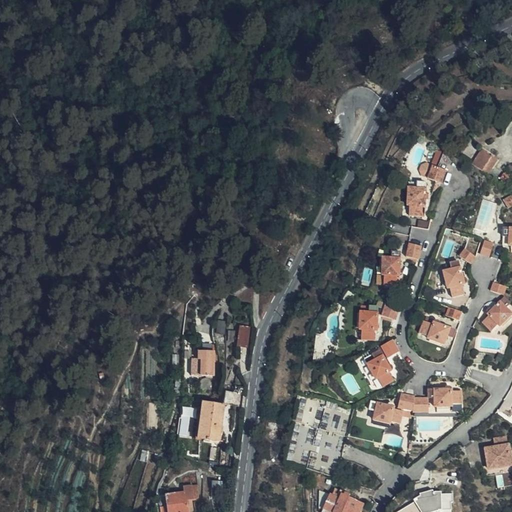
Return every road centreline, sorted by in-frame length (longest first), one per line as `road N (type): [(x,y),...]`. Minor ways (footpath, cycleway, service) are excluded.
road 1 (tertiary): [(241,511),(266,331),(389,95),(408,73),(511,25)]
road 2 (residential): [(459,182),(446,199),(403,329),(408,350),(423,364),(456,366)]
